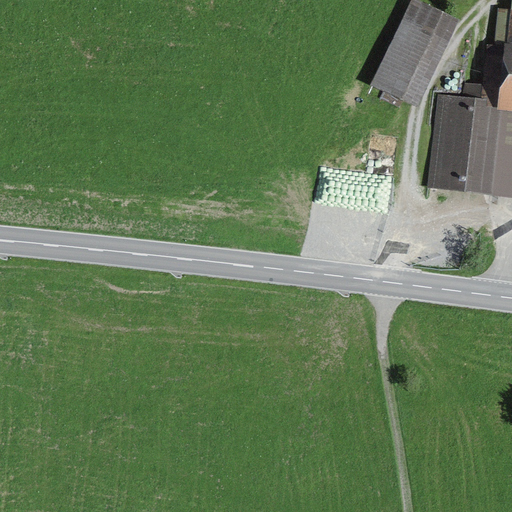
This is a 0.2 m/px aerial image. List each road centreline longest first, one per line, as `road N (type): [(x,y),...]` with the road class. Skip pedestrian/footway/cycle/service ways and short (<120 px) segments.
road 1 (secondary): [(511,296),(0,238)]
road 2 (track): [(408,511),(382,353),(386,280)]
